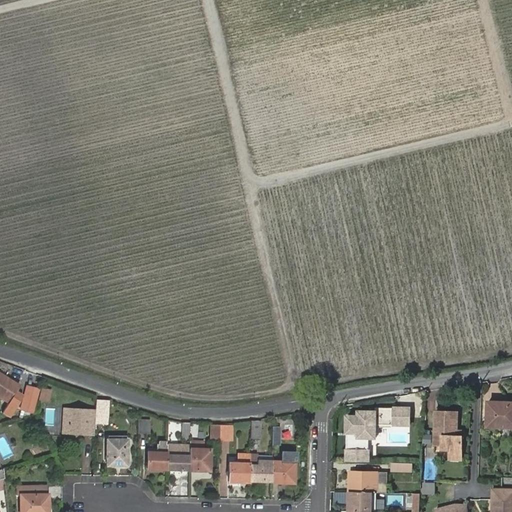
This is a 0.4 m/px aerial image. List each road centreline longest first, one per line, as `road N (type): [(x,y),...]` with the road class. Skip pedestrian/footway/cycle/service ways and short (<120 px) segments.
road 1 (track): [(0,331),(201,398),(285,390),(292,380),(206,0)]
road 2 (unclassified): [(0,350),(182,411),(324,401)]
road 3 (track): [(511,122),(248,186)]
road 4 (track): [(292,380),(314,383),(511,349)]
road 5 (unclassified): [(324,401),(511,364)]
road 6 (residential): [(251,511),(104,506)]
